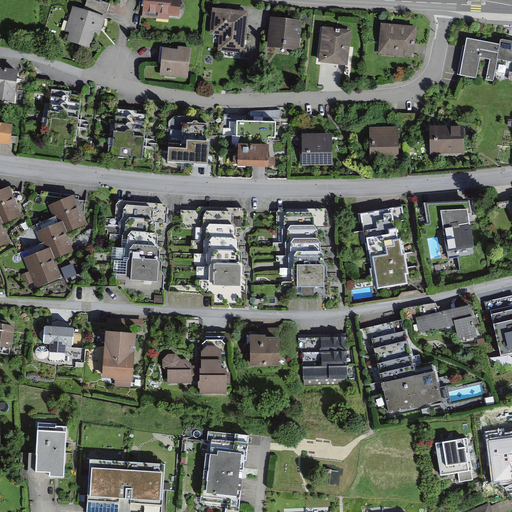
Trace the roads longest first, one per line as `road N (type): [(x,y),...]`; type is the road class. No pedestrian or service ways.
road 1 (residential): [(444,2),(436,66),(406,94),(214,102),(130,87),(117,69),(92,75),(0,53)]
road 2 (residential): [(0,302),(300,315),(511,283)]
road 3 (residential): [(0,167),(201,188),(331,190),(511,177)]
